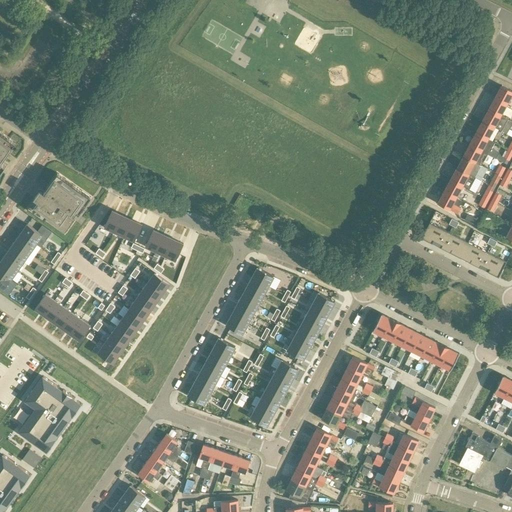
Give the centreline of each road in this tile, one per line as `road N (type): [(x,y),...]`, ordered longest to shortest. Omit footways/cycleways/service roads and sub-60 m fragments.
road 1 (residential): [(392,236),(508,17)]
road 2 (residential): [(248,247),(110,186),(45,142)]
road 3 (residential): [(155,411),(248,247)]
road 4 (residential): [(275,450),(365,289)]
road 5 (residential): [(424,480),(486,353)]
road 6 (residential): [(486,353),(365,289)]
road 7 (residential): [(511,296),(392,236)]
road 8 (residential): [(275,450),(155,411)]
road 9 (residential): [(365,289),(248,247)]
road 10 (residential): [(86,511),(155,411)]
